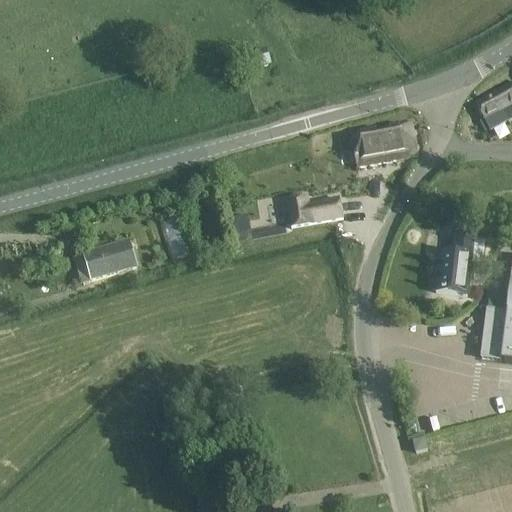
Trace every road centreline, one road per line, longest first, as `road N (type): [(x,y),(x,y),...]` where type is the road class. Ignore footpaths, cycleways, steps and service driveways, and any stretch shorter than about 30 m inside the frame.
road 1 (tertiary): [(0,208),(442,84)]
road 2 (unclassified): [(403,511),(367,373),(367,286),(433,150)]
